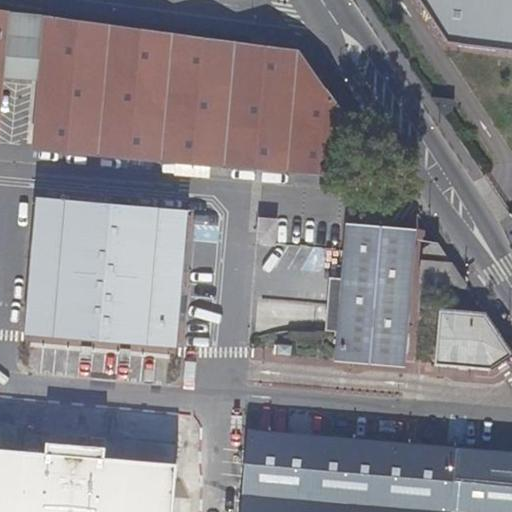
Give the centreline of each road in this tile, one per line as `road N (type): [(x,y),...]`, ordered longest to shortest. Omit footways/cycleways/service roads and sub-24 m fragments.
road 1 (residential): [(511,425),(225,399)]
road 2 (residential): [(240,186),(7,168)]
road 3 (secondary): [(337,16),(456,202)]
road 4 (residential): [(456,202),(240,186)]
road 5 (residential): [(240,186),(225,399)]
road 6 (residential): [(202,397),(0,379)]
road 7 (residential): [(207,0),(337,16)]
